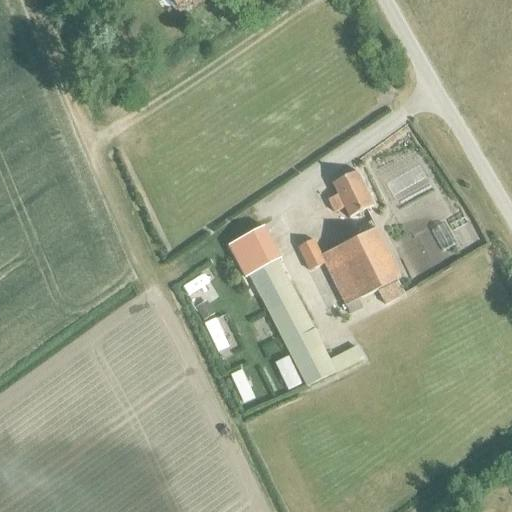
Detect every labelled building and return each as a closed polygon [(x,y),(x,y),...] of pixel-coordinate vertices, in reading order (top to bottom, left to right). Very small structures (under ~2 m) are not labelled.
[(260,0),(247,0),(238,7),(246,19),(265,6),(260,0)] [(329,202),(336,215),(345,210),(350,220),(374,208),(357,173),(333,185),(339,197),(329,202)] [(325,265),(351,316),(363,309),(359,301),(378,292),(386,307),(405,297),(398,282),(401,281),(372,222),(361,228),(365,236),(321,257),(314,242),(299,249),(310,273),(325,265)] [(229,247),(246,280),(251,278),(308,388),(336,374),(364,362),(357,348),(330,362),(279,264),(283,262),(265,229),(229,247)] [(213,281),(207,272),(181,288),(187,298),(213,281)] [(206,304),(196,310),(204,322),(214,316),(206,304)] [(229,348),(215,319),(203,325),(217,353),(229,348)] [(301,385),(287,356),(274,363),(289,391),(301,385)] [(254,400),(241,370),(229,376),(243,405),(254,400)]
